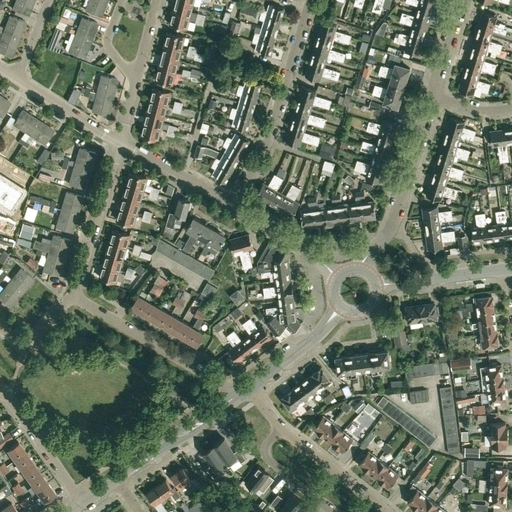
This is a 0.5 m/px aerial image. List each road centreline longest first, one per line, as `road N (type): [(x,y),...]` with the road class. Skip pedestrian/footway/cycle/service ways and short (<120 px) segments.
road 1 (residential): [(231,204),(268,137),(310,0)]
road 2 (residential): [(237,397),(72,295)]
road 3 (residential): [(359,269),(396,214),(431,96)]
road 4 (residential): [(72,295),(120,142)]
road 5 (unclassified): [(117,481),(237,397)]
road 6 (residential): [(386,511),(280,426)]
road 7 (unclassified): [(376,286),(508,267)]
road 8 (residential): [(82,502),(4,397)]
road 9 (residential): [(337,277),(298,242),(231,204)]
road 10 (residential): [(231,204),(120,142)]
road 11 (residential): [(120,142),(15,77)]
road 12 (unclassified): [(247,388),(341,308)]
road 13 (residential): [(329,511),(264,454),(280,426)]
